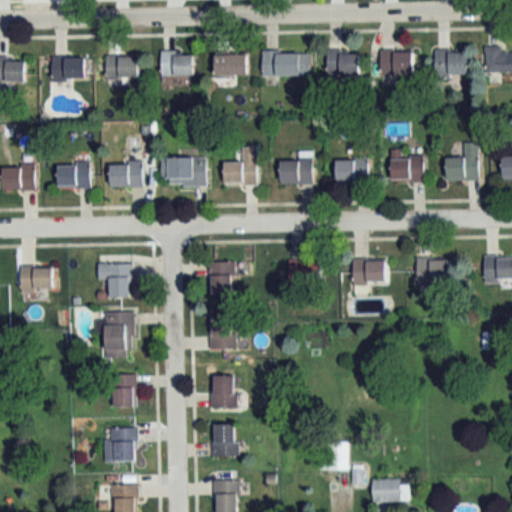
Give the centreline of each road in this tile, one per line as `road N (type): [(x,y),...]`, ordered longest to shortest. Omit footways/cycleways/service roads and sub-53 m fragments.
road 1 (residential): [(0,24),(511,15)]
road 2 (residential): [(0,233),(511,224)]
road 3 (residential): [(176,511),(166,233)]
